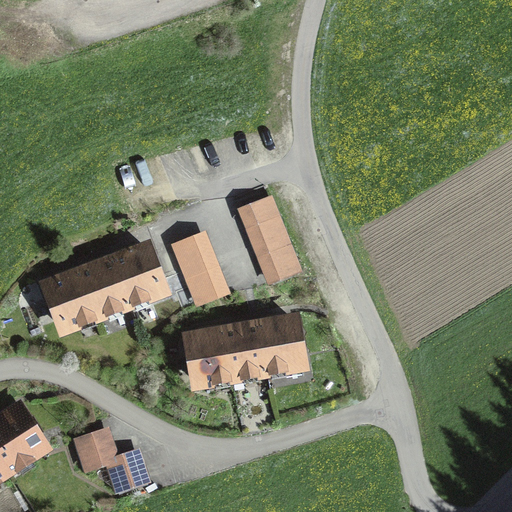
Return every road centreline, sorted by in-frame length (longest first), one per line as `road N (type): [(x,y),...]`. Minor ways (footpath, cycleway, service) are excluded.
road 1 (residential): [(316,0),(304,87),(305,168),(391,365),(400,405)]
road 2 (residential): [(0,370),(66,376),(206,447),(267,443),(400,405)]
road 3 (residential): [(64,17),(91,32),(201,0)]
